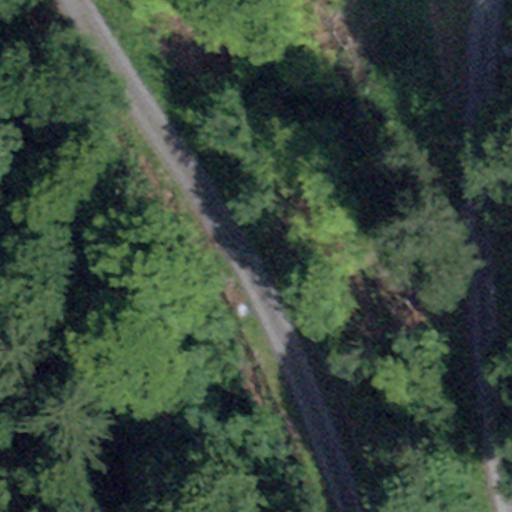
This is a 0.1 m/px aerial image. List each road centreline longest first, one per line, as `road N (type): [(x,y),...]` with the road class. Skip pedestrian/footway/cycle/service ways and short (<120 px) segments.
road 1 (unclassified): [(68,0),(253,268),(351,511)]
road 2 (unclassified): [(511,497),(490,414),(484,152),(497,0)]
